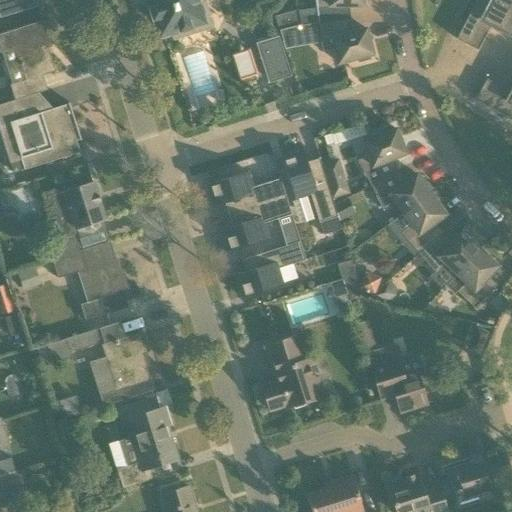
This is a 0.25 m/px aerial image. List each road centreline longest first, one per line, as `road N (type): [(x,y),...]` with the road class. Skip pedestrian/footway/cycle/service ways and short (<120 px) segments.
road 1 (residential): [(262,511),(157,163)]
road 2 (residential): [(157,163),(412,80)]
road 3 (unknown): [(498,416),(396,442),(350,437),(323,444),(285,459),(256,490)]
road 4 (residential): [(511,219),(466,181),(412,80)]
road 5 (residential): [(157,163),(105,0)]
